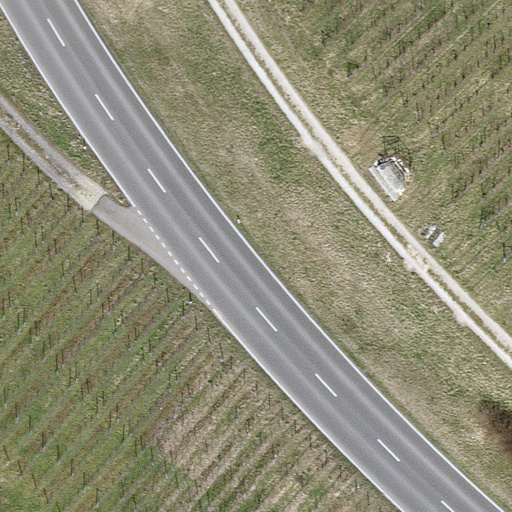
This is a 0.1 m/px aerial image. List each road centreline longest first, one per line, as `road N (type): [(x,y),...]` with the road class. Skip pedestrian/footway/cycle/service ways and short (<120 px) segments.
road 1 (primary): [(37,0),(216,258),(450,511)]
road 2 (track): [(225,0),(396,229),(511,356)]
road 3 (track): [(0,108),(141,230),(216,258)]
